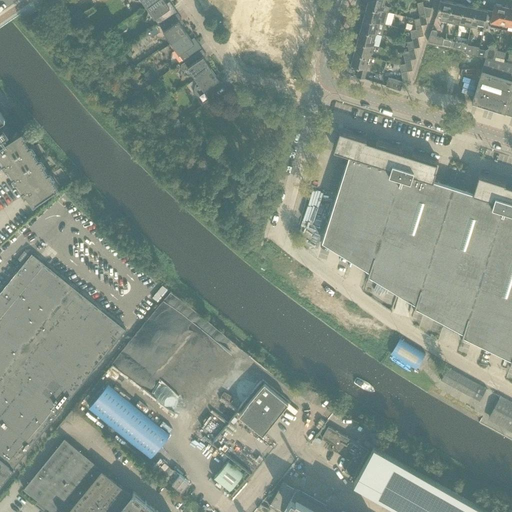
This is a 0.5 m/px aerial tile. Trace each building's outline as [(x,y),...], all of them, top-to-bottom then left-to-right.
[(154,0),(146,6),(154,18),(157,16),(160,21),(175,11),(171,5),(168,7),(163,0),(154,0)] [(195,0),(203,11),(220,0),(195,0)] [(256,0),(250,28),(284,36),(292,0),(256,0)] [(368,0),(366,6),(388,12),(389,7),(383,5),(384,0),(368,0)] [(447,18),(448,19),(452,3),(439,0),(436,16),(441,17),(440,21),(447,22),(447,18)] [(447,18),(447,22),(459,25),(459,21),(460,21),(461,18),(464,5),(452,3),(448,19),(447,18)] [(490,26),(501,28),(506,6),(495,4),(490,26)] [(459,21),(459,25),(470,27),(471,26),(471,24),(472,24),(475,8),(464,5),(461,18),(460,21),(459,21)] [(366,6),(363,18),(379,22),(385,23),(388,12),(366,6)] [(417,7),(419,18),(421,25),(427,24),(425,17),(425,14),(423,6),(417,7)] [(425,14),(425,17),(430,16),(431,8),(423,6),(425,14)] [(508,25),(511,25),(511,7),(506,6),(501,28),(507,30),(508,25)] [(471,24),(471,26),(476,28),(476,25),(477,25),(477,22),(484,24),(484,22),(484,20),(487,10),(475,8),(472,24),(471,24)] [(162,23),(159,25),(163,31),(171,42),(171,41),(185,32),(178,21),(180,19),(177,13),(168,19),(163,23),(162,23)] [(363,18),(360,29),(376,34),(377,28),(375,28),(376,21),(379,22),(363,18)] [(413,19),(416,29),(417,37),(423,36),(421,25),(419,18),(413,19)] [(360,29),(357,41),(368,44),(373,45),(378,47),(382,35),(376,34),(360,29)] [(410,30),(412,41),(414,48),(420,47),(417,37),(416,29),(410,30)] [(431,30),(427,42),(443,45),(444,39),(444,38),(436,36),(437,32),(431,30)] [(171,41),(171,42),(182,59),(185,57),(192,52),(200,47),(196,41),(193,43),(185,32),(171,41)] [(357,41),(354,52),(369,57),(371,52),(373,45),(357,41)] [(406,42),(408,52),(410,60),(416,58),(414,48),(412,41),(406,42)] [(455,41),(454,47),(466,50),(467,43),(455,41)] [(478,49),(477,56),(485,57),(495,59),(495,57),(497,50),(497,48),(490,47),(485,50),(478,49)] [(182,64),(181,68),(185,69),(187,67),(188,69),(189,69),(195,78),(210,68),(203,56),(205,55),(201,49),(193,55),(186,59),(187,60),(182,64)] [(354,52),(351,64),(359,66),(356,76),(363,78),(366,68),(368,63),(369,58),(369,57),(354,52)] [(403,53),(405,64),(406,71),(412,70),(410,60),(408,52),(403,53)] [(511,87),(511,63),(504,61),(495,59),(485,57),(471,103),(505,113),(511,87)] [(394,63),(392,69),(400,68),(402,82),(408,81),(406,71),(405,64),(399,65),(394,63)] [(210,68),(195,78),(203,90),(206,88),(210,93),(225,83),(221,77),(218,79),(210,68)] [(149,69),(143,74),(151,82),(156,78),(149,69)] [(464,78),(471,80),(474,71),(468,69),(464,78)] [(388,77),(386,85),(400,90),(402,82),(388,77)] [(0,137),(0,138),(3,141),(8,138),(5,134),(9,131),(3,123),(0,125),(0,118),(3,116),(3,117),(9,113),(0,102),(0,137)] [(3,141),(0,142),(0,153),(4,160),(2,162),(5,167),(8,165),(14,174),(11,175),(15,180),(17,179),(23,187),(21,189),(24,194),(27,192),(33,202),(58,185),(51,176),(54,174),(53,173),(51,170),(50,169),(48,171),(42,162),(44,160),(44,159),(42,156),(41,155),(38,157),(32,148),(35,146),(34,146),(32,142),(31,141),(29,143),(23,135),(25,133),(25,132),(22,128),(8,138),(3,141)] [(348,157),(346,164),(322,240),(369,270),(366,279),(367,279),(368,274),(415,302),(413,310),(414,311),(415,306),(463,331),(460,339),(461,340),(463,335),(511,358),(508,366),(509,367),(511,362),(511,185),(479,175),(476,183),(475,183),(472,192),(433,179),(438,161),(411,153),(411,154),(402,151),(402,150),(375,142),(375,143),(340,132),(335,148),(339,150),(338,151),(349,154),(348,157)] [(268,217),(265,240),(273,241),(276,218),(268,217)] [(0,484),(12,469),(11,468),(125,329),(32,254),(0,292),(0,484)] [(400,338),(390,353),(416,369),(425,354),(400,338)] [(441,380),(472,397),(478,385),(447,368),(441,380)] [(107,383),(89,407),(151,457),(170,434),(107,383)] [(239,414),(262,434),(288,402),(264,383),(239,414)] [(508,427),(507,429),(511,431),(511,403),(499,396),(489,416),(508,427)] [(344,470),(353,475),(353,476),(369,449),(327,426),(321,437),(330,442),(327,446),(331,448),(350,459),(344,470)] [(158,511),(133,491),(132,493),(64,437),(23,488),(52,511),(158,511)] [(369,449),(353,476),(417,511),(501,511),(373,439),(369,449)] [(228,461),(214,478),(230,490),(243,473),(228,461)] [(179,474),(172,483),(181,490),(189,481),(179,474)] [(269,505),(281,511),(345,511),(342,510),(340,511),(335,511),(299,491),(282,481),(269,505)]
